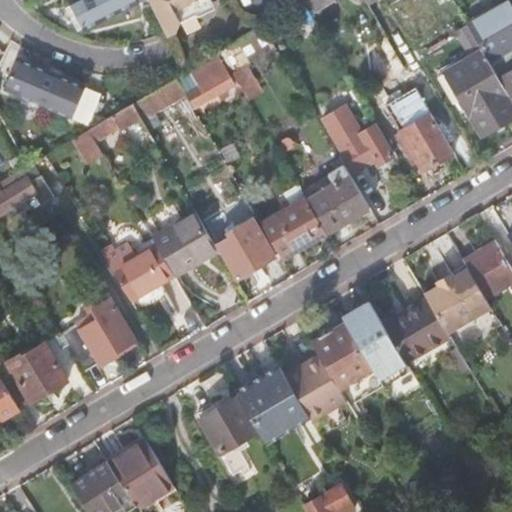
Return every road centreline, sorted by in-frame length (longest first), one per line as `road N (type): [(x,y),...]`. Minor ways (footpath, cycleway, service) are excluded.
road 1 (residential): [(511,170),(0,475)]
road 2 (residential): [(0,5),(29,33),(66,51),(104,59),(156,52)]
